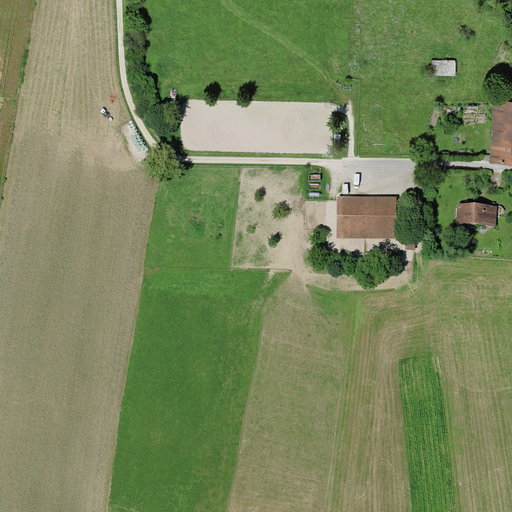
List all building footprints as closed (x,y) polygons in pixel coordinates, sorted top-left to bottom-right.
[(455,74),(456,60),(431,59),(431,74),(455,74)] [(511,99),(496,99),(494,140),(504,141),(503,160),(511,160),(511,99)] [(461,105),(442,105),(442,114),(461,114),(461,105)] [(395,199),(339,198),(339,238),(394,238),(395,199)] [(497,209),(459,207),(458,225),(490,226),(490,214),(497,215),(497,209)]
